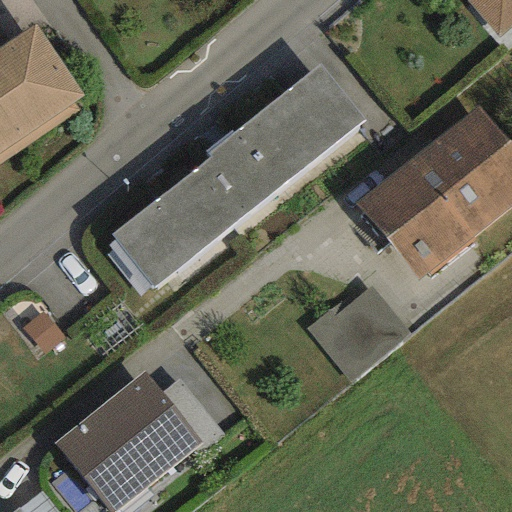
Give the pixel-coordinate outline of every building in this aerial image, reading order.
[(511,0),(465,0),(497,37),(511,23),(511,0)] [(81,96),(33,25),(5,44),(0,46),(0,162),(77,111),(71,102),(81,96)] [(110,236),(151,287),(362,120),(317,64),(207,151),(211,156),(110,236)] [(511,148),(477,106),(355,204),(416,279),(511,202),(511,148)] [(362,284),(304,329),(347,384),(405,338),(362,284)] [(142,372),(53,444),(107,511),(113,511),(191,449),(199,442),(157,393),(142,372)] [(174,379),(157,393),(199,442),(191,449),(198,458),(224,436),(174,379)] [(57,511),(40,490),(17,507),(19,511),(57,511)]
